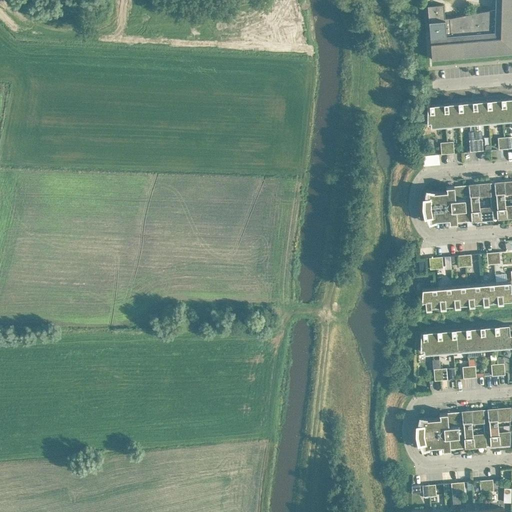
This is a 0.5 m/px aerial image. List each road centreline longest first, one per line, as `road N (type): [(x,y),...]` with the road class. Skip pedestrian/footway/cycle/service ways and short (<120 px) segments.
road 1 (track): [(344,0),(348,35),(303,511)]
road 2 (residential): [(511,460),(425,462),(405,430),(419,402),(511,392)]
road 3 (residential): [(511,234),(442,237),(419,229),(412,205),(419,179),(433,172),(511,165)]
